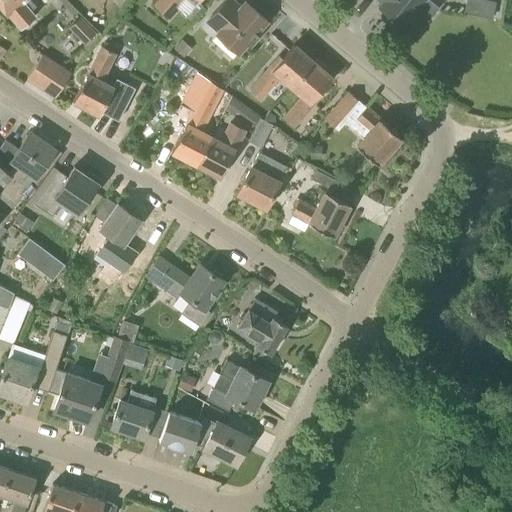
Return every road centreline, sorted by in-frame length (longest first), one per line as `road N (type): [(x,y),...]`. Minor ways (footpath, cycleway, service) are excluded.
road 1 (residential): [(0,85),(357,321)]
road 2 (unclassified): [(357,321),(439,169),(444,140),(433,111),(298,0)]
road 3 (residential): [(238,511),(0,432)]
road 4 (unclassified): [(258,511),(357,321)]
